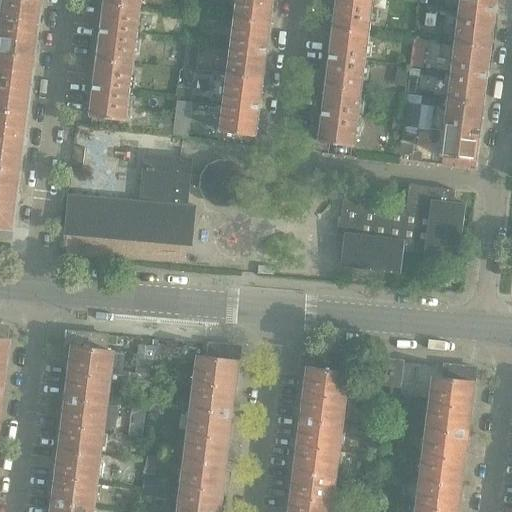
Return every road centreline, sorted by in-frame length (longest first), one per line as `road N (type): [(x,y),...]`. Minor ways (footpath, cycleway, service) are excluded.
road 1 (residential): [(301,0),(282,140),(295,157),(498,181)]
road 2 (residential): [(67,0),(36,256),(41,288)]
road 3 (residential): [(41,288),(277,311)]
road 4 (residential): [(14,511),(41,288)]
road 5 (residential): [(277,311),(481,328)]
road 6 (residential): [(277,311),(252,511)]
road 7 (residential): [(489,511),(511,335)]
road 8 (residential): [(481,328),(498,181)]
